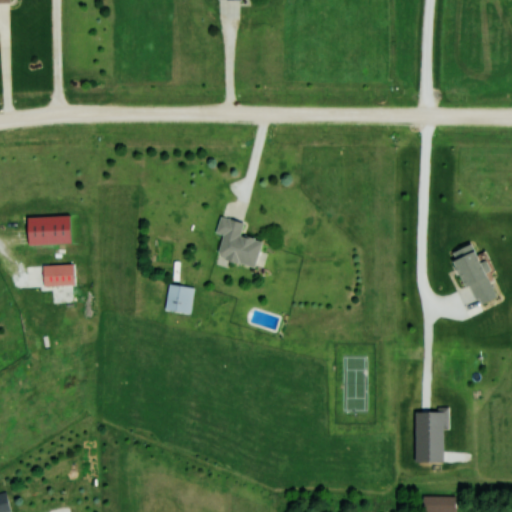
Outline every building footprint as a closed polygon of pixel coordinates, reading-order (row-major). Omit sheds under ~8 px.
[(22,217),(23,245),(71,244),(70,216),(22,217)] [(259,241),(238,236),(241,223),(217,216),(212,234),(220,236),(214,258),(251,268),(259,241)] [(38,265),(38,285),(73,285),(73,265),(38,265)] [(192,288),(166,284),(162,310),(188,314),(192,288)] [(453,511),(454,495),(419,495),(419,511),(453,511)]
